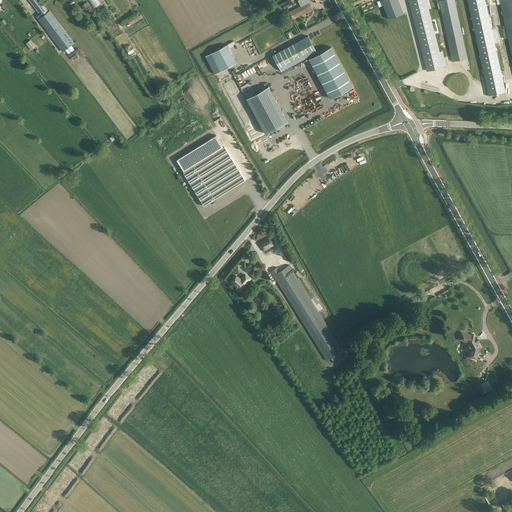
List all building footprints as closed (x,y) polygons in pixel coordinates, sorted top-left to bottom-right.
[(39,0),(28,0),(39,14),(38,15),(37,14),(35,16),(36,17),(62,52),(65,50),(68,54),(74,50),(71,46),(74,43),(50,10),(48,11),(39,0)] [(96,0),(87,0),(93,8),(99,4),(96,0)] [(289,12),(293,20),(313,9),(309,2),(310,2),(313,0),(314,2),(318,0),(303,0),(305,4),(294,9),(289,12)] [(403,13),(398,0),(382,0),(381,1),(388,19),(403,13)] [(426,70),(426,71),(446,66),(442,51),(439,52),(426,0),(407,0),(426,70)] [(438,0),(452,62),(467,59),(454,0),(438,0)] [(481,76),(485,96),(492,95),(505,92),(484,0),(467,0),(484,75),(481,76)] [(511,0),(499,0),(511,57),(511,0)] [(273,55),(281,71),(317,52),(308,36),(273,55)] [(36,46),(30,40),(25,44),(31,50),(36,46)] [(124,48),(129,54),(134,51),(129,44),(124,48)] [(205,57),(214,75),(237,63),(227,44),(205,57)] [(308,59),(330,99),(352,87),(331,47),(308,59)] [(466,84),(466,82),(465,80),(465,79),(464,78),(463,77),(461,76),(459,75),(458,75),(456,75),(454,76),(453,77),(452,78),(451,79),(450,80),(450,82),(450,83),(450,85),(450,87),(451,88),(452,89),(453,90),(455,91),(456,92),(457,92),(459,92),(461,91),(462,91),(463,90),(465,88),(465,87),(466,85),(466,84)] [(246,98),(265,134),(288,122),(268,86),(246,98)] [(184,171),(183,172),(204,206),(245,180),(224,146),(223,147),(216,135),(176,160),(184,171)] [(274,245),(270,237),(259,243),(263,251),(274,245)] [(331,358),(334,362),(340,357),(338,353),(343,351),(289,265),(280,271),(277,267),(270,271),(326,361),(331,358)] [(235,284),(238,287),(241,287),(244,283),(246,284),(250,279),(245,275),(242,278),(239,278),(236,276),(230,283),(234,285),(235,284)] [(469,356),(475,358),(478,348),(480,347),(473,334),(471,335),(461,332),(459,339),(460,339),(461,339),(463,339),(464,340),(463,344),(464,344),(467,350),(470,352),(469,356)] [(493,389),(488,380),(479,385),(483,394),(493,389)]
